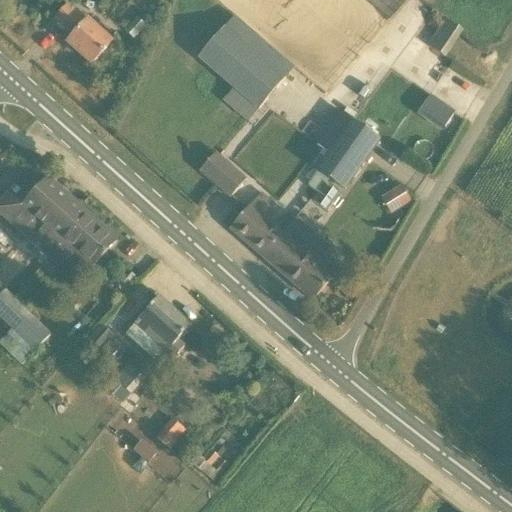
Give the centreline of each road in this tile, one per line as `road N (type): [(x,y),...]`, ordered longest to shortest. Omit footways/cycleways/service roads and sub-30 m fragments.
road 1 (primary): [(330,370),(6,75)]
road 2 (unclassified): [(511,63),(330,370)]
road 3 (primary): [(511,508),(330,370)]
